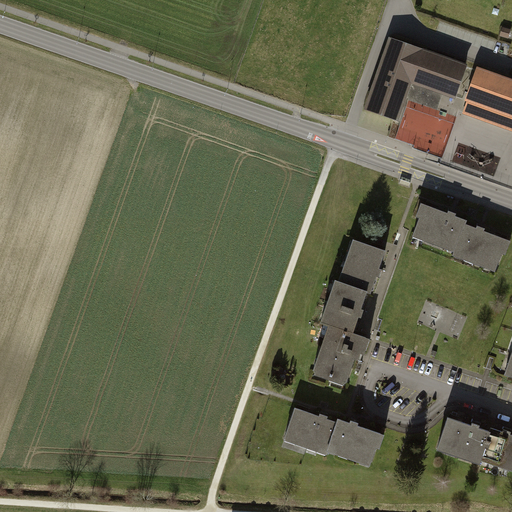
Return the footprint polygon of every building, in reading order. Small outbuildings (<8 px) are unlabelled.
[(500,36),(508,38),(510,30),(502,27),(500,36)] [(439,94),(453,98),(465,64),(386,37),(361,109),(396,121),(404,98),(434,109),(439,94)] [(511,131),(511,80),(474,67),(459,114),(511,131)] [(454,161),(496,174),(500,162),(458,150),(454,161)] [(467,221),(422,205),(417,218),(420,219),(412,239),(454,255),(465,225),(467,221)] [(511,242),(465,225),(454,255),(454,257),(496,273),(503,255),(506,256),(511,242)] [(387,252),(353,241),(339,284),(373,295),(387,252)] [(339,284),(334,282),(319,324),(352,336),(367,293),(339,284)] [(329,328),(312,378),(345,389),(355,361),(358,362),(361,356),(365,357),(370,342),(352,336),(329,328)] [(335,422),(291,407),(279,441),(323,456),(325,452),(335,422)] [(468,426),(444,418),(433,451),(477,466),(479,462),(488,433),(477,429),(478,426),(469,423),(468,426)] [(335,422),(325,452),(367,466),(373,448),(376,450),(381,436),(335,420),(335,422)] [(500,432),(490,428),(488,433),(479,462),(511,473),(511,435),(508,435),(509,432),(501,429),(500,432)]
